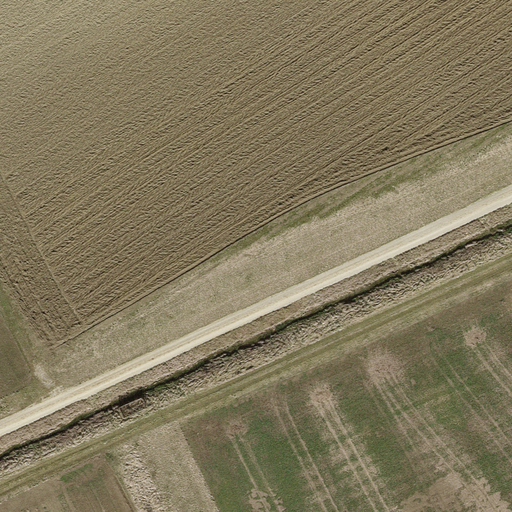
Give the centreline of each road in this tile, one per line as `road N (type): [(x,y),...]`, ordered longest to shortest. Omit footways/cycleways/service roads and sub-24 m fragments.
road 1 (track): [(0,427),(511,191)]
road 2 (track): [(511,260),(0,494)]
road 3 (track): [(56,401),(0,293)]
